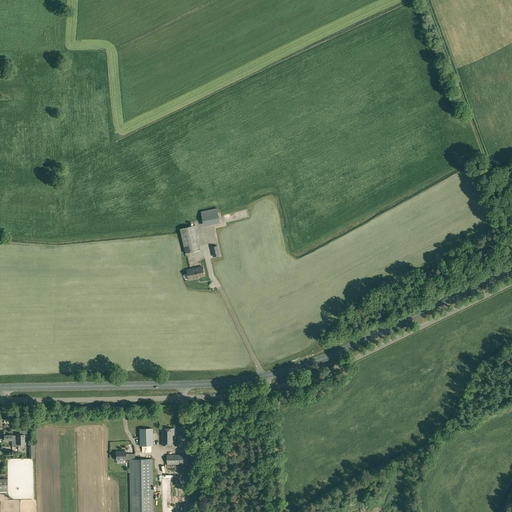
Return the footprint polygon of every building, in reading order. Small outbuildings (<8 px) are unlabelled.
[(201,211),(204,226),(220,223),(217,208),(201,211)] [(239,253),(269,247),(264,222),(239,227),(239,228),(238,228),(239,231),(233,232),(232,233),(237,257),(240,256),(239,253)] [(180,228),(186,253),(200,250),(195,225),(180,228)] [(223,226),(216,228),(219,242),(226,240),(223,226)] [(187,269),(189,280),(199,278),(199,277),(205,275),(202,266),(187,269)] [(139,429),(140,446),(153,445),(152,428),(139,429)] [(161,428),(162,445),(174,445),(174,428),(161,428)] [(12,434),(4,434),(4,440),(12,440),(12,446),(15,446),(19,446),(18,444),(25,444),(24,434),(16,434),(16,435),(14,435),(12,435),(12,434)] [(178,435),(178,447),(186,447),(186,435),(178,435)] [(116,451),(116,459),(125,459),(129,459),(129,454),(125,454),(125,451),(116,451)] [(129,459),(130,496),(130,511),(153,511),(153,495),(152,459),(135,459),(134,454),(129,454),(129,459)] [(167,454),(167,469),(187,469),(187,464),(188,464),(188,454),(167,454)]
